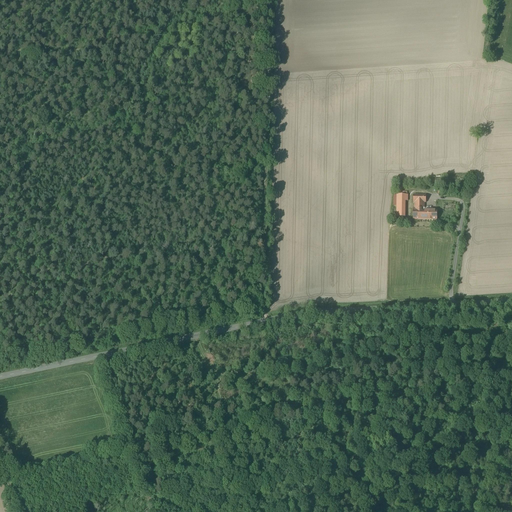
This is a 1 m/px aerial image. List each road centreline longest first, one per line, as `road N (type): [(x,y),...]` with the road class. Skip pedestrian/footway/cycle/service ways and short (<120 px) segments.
road 1 (tertiary): [(0,376),(265,320),(511,301)]
road 2 (track): [(275,0),(265,320)]
road 3 (track): [(0,65),(275,3)]
